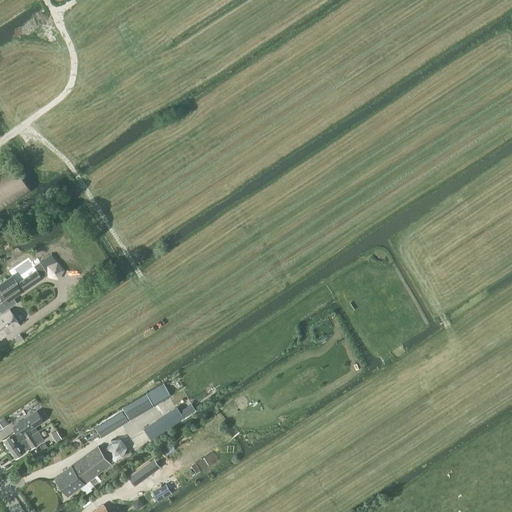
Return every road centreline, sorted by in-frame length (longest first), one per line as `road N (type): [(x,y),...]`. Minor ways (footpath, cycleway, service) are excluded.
road 1 (track): [(25,125),(70,163),(140,276)]
road 2 (track): [(0,143),(68,90),(74,73),(68,39),(46,0)]
